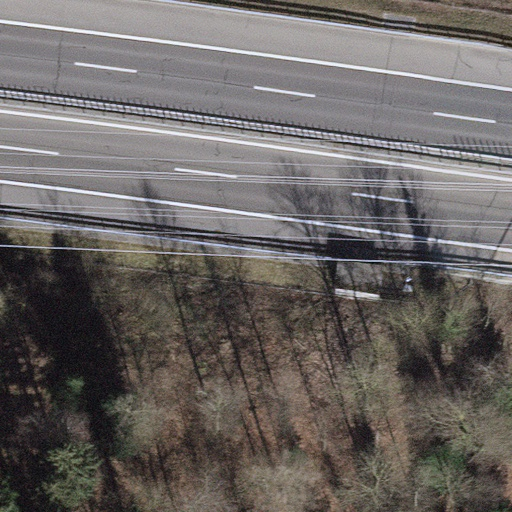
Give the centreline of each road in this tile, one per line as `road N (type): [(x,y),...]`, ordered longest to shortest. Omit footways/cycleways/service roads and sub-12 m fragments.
road 1 (motorway): [(511,122),(0,53)]
road 2 (motorway): [(0,149),(511,217)]
